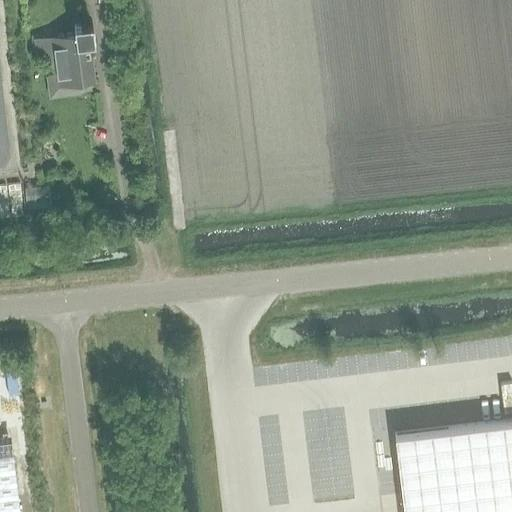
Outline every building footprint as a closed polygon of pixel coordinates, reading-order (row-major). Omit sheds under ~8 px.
[(95,27),(77,29),(78,36),(55,38),(61,97),(80,95),(79,85),(94,84),(91,52),(97,52),(95,27)] [(0,430),(10,430),(7,379),(0,379),(0,430)] [(511,381),(502,382),(506,412),(511,411),(511,381)] [(511,511),(511,419),(397,433),(398,440),(405,511),(511,511)] [(0,511),(20,511),(14,459),(0,460),(0,511)]
